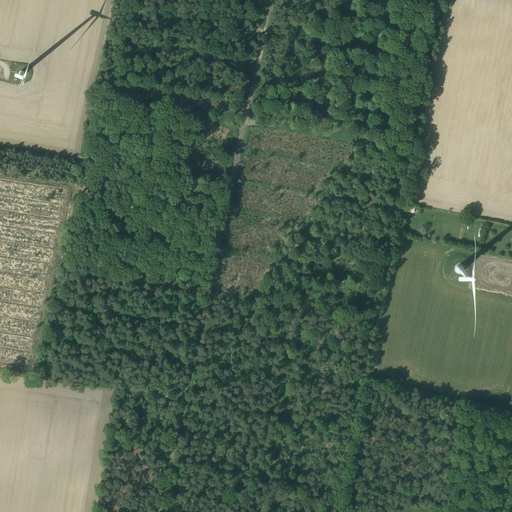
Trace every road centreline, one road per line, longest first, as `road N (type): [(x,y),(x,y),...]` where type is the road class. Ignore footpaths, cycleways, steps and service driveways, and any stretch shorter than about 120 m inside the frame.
road 1 (track): [(159,511),(272,0)]
road 2 (track): [(395,146),(99,99)]
